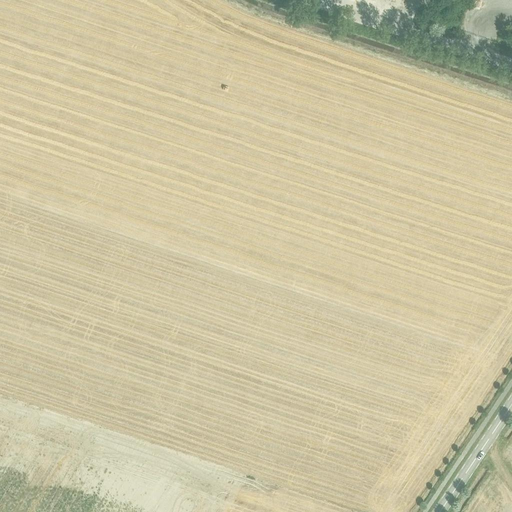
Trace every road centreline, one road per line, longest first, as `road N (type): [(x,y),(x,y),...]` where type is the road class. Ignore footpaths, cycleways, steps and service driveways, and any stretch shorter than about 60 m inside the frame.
road 1 (unclassified): [(511,64),(304,0)]
road 2 (secondary): [(440,511),(511,405)]
